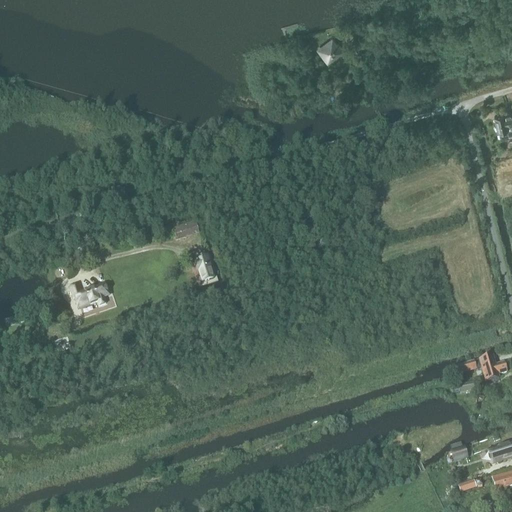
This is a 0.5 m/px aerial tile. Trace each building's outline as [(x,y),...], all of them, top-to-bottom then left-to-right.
[(327,64),(344,52),(333,36),(316,48),(327,64)] [(355,43),(350,45),(354,53),(359,51),(356,44),(355,43)] [(497,133),(498,133),(500,140),(511,136),(511,131),(508,132),(504,115),(494,117),(497,133)] [(199,233),(195,222),(172,230),(176,241),(199,233)] [(197,262),(195,262),(197,270),(199,270),(203,283),(214,279),(206,256),(196,259),(197,262)] [(73,287),(76,297),(76,298),(79,297),(81,305),(90,302),(91,305),(98,302),(97,299),(103,298),(104,298),(100,287),(99,287),(100,287),(81,294),(78,285),(79,285),(78,285),(73,287)] [(485,385),(498,381),(497,378),(506,375),(503,366),(494,368),(492,360),(478,364),(485,385)] [(457,370),(459,378),(475,373),(473,365),(457,370)] [(460,397),(475,393),(472,386),(458,390),(460,397)] [(511,458),(511,443),(488,452),(492,465),(511,458)] [(467,458),(464,449),(451,453),(454,463),(467,458)] [(511,485),(511,471),(492,477),(496,490),(511,485)] [(473,481),(457,486),(459,494),(475,489),(473,481)]
